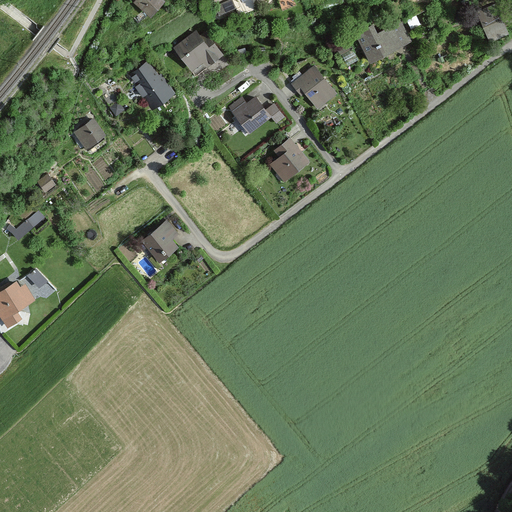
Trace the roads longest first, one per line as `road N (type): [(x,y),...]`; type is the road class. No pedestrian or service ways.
road 1 (residential): [(342,174),(223,257),(145,168)]
road 2 (residential): [(511,44),(342,174)]
road 3 (residential): [(342,174),(258,67)]
